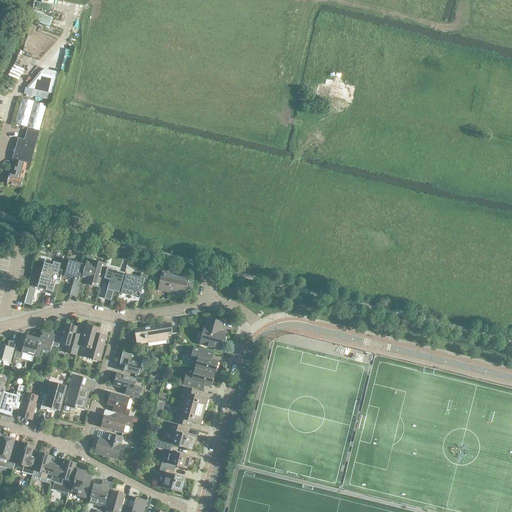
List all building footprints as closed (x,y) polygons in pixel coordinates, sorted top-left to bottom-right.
[(50,24),(52,16),(36,12),(34,20),(50,24)] [(27,23),(23,32),(30,36),(34,26),(27,23)] [(42,68),(26,87),(24,94),(49,100),(51,93),(54,93),(60,71),(42,68)] [(46,105),(22,98),(15,123),(28,127),(25,139),(18,137),(12,160),(16,161),(30,165),(46,105)] [(30,165),(16,161),(13,175),(7,174),(6,181),(8,181),(7,184),(21,187),(23,178),(24,178),(26,170),(28,171),(30,165)] [(86,281),(85,283),(98,287),(105,264),(91,260),(92,257),(88,256),(82,280),(86,281)] [(70,295),(74,296),(76,297),(86,262),(81,261),(80,263),(68,260),(64,276),(74,279),(73,282),(70,295)] [(109,280),(105,296),(104,298),(110,300),(113,291),(119,293),(124,273),(110,269),(112,263),(108,261),(105,273),(104,278),(109,280)] [(44,263),(38,284),(46,287),(45,290),(52,292),(55,282),(53,281),(53,279),(55,280),(55,279),(56,279),(57,278),(60,279),(63,270),(59,269),(60,264),(53,262),(52,265),(44,263)] [(162,273),(158,290),(183,295),(184,289),(191,291),(194,277),(187,276),(187,278),(162,273)] [(139,298),(140,293),(141,294),(141,293),(142,293),(143,293),(143,292),(143,291),(143,290),(143,289),(142,289),(142,288),(144,281),(146,282),(148,276),(141,274),(140,277),(126,274),(121,293),(139,298)] [(31,306),(35,289),(28,287),(24,304),(31,306)] [(205,326),(200,344),(201,343),(208,345),(208,346),(221,350),(226,332),(219,330),(220,328),(220,329),(222,322),(209,318),(206,327),(205,326)] [(137,344),(138,344),(137,344),(148,342),(152,341),(152,342),(152,341),(156,341),(157,341),(161,340),(168,339),(167,335),(172,334),(172,332),(172,331),(171,326),(171,325),(171,323),(135,329),(136,332),(135,332),(135,333),(136,333),(136,338),(136,339),(137,338),(137,344)] [(65,324),(63,332),(60,343),(67,345),(65,352),(77,355),(82,336),(75,335),(77,327),(65,324)] [(86,325),(81,343),(81,345),(90,348),(87,357),(99,360),(106,336),(98,334),(100,329),(86,325)] [(40,339),(35,356),(40,358),(42,350),(50,352),(52,346),(58,347),(60,343),(63,332),(56,331),(55,335),(42,331),(40,339)] [(19,342),(14,357),(20,359),(22,353),(35,356),(40,339),(27,335),(24,343),(19,342)] [(0,359),(2,360),(2,361),(4,362),(4,361),(10,363),(16,342),(9,341),(8,347),(0,344),(0,359)] [(194,346),(194,347),(193,352),(191,352),(190,353),(189,354),(189,356),(190,358),(191,358),(197,360),(196,366),(215,372),(218,360),(211,359),(213,352),(194,346)] [(120,363),(125,365),(123,371),(138,375),(143,358),(123,352),(120,363)] [(187,373),(183,385),(202,390),(204,384),(211,385),(215,372),(196,366),(193,375),(187,373)] [(0,373),(0,406),(4,392),(9,376),(0,373)] [(117,373),(114,385),(127,389),(125,394),(139,398),(142,387),(135,385),(136,379),(117,373)] [(74,374),(71,385),(65,405),(64,411),(70,413),(72,407),(75,407),(74,408),(76,409),(76,408),(84,410),(90,390),(85,389),(88,378),(74,374)] [(87,387),(91,389),(96,381),(92,379),(87,387)] [(42,406),(41,408),(50,410),(51,408),(59,410),(66,386),(51,382),(48,395),(45,394),(42,406)] [(0,412),(12,416),(14,409),(19,410),(21,403),(25,393),(25,392),(26,387),(19,385),(16,395),(4,392),(0,406),(0,412)] [(187,397),(184,406),(204,412),(207,399),(199,397),(200,392),(184,387),(181,396),(187,397)] [(114,406),(113,411),(112,412),(117,413),(128,416),(130,410),(126,409),(129,398),(111,392),(108,404),(114,406)] [(21,403),(19,410),(18,416),(32,420),(36,404),(42,406),(45,394),(39,393),(38,396),(25,393),(21,403)] [(204,412),(184,406),(182,415),(176,413),(174,422),(191,426),(192,422),(200,424),(204,412)] [(117,413),(115,419),(105,416),(101,427),(123,433),(126,423),(131,425),(134,417),(128,416),(117,413)] [(185,427),(170,423),(168,430),(175,432),(172,444),(193,450),(196,437),(188,435),(184,434),(185,427)] [(99,438),(95,453),(117,459),(121,444),(122,437),(110,434),(108,441),(99,438)] [(2,437),(0,443),(0,457),(9,460),(8,463),(14,465),(19,449),(13,448),(15,441),(2,437)] [(169,455),(166,463),(175,466),(187,469),(191,457),(170,451),(172,444),(153,439),(151,446),(164,450),(163,453),(169,455)] [(21,443),(20,445),(16,463),(24,466),(22,472),(33,475),(38,457),(37,457),(32,456),(34,446),(21,443)] [(38,457),(34,472),(35,472),(33,479),(40,481),(41,478),(51,481),(56,465),(50,463),(52,456),(39,453),(37,457),(38,457)] [(56,465),(51,481),(62,484),(63,479),(72,481),(73,478),(76,465),(77,463),(64,460),(62,466),(56,465)] [(159,471),(165,473),(161,487),(181,493),(185,478),(172,474),(173,471),(174,472),(175,466),(166,463),(162,462),(159,471)] [(77,496),(86,498),(92,476),(81,473),(83,467),(76,465),(73,478),(75,478),(71,492),(78,494),(77,496)] [(109,498),(113,484),(106,482),(105,486),(94,484),(89,503),(104,507),(107,498),(109,498)] [(113,492),(107,511),(105,510),(104,511),(126,511),(127,510),(127,509),(121,507),(124,495),(113,492)] [(127,510),(126,511),(144,511),(148,501),(136,498),(132,511),(127,510)]
